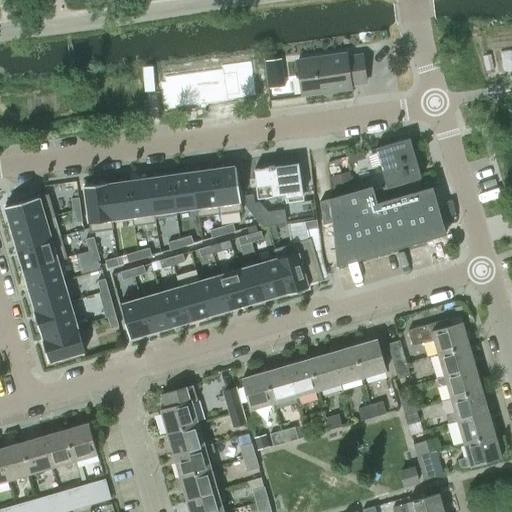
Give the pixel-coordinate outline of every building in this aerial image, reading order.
[(351,85),(366,83),(363,57),(347,59),(347,55),(297,62),(302,96),(351,89),(351,85)] [(156,83),(151,84),(154,104),(160,103),(161,112),(200,106),(201,109),(220,106),(220,103),(246,99),(244,86),(250,85),(246,68),(239,70),(238,63),(154,74),(156,83)] [(283,77),(268,79),(270,89),(284,87),(283,77)] [(372,187),(331,199),(338,265),(438,236),(425,190),(423,191),(419,179),(422,178),(410,139),(376,149),(387,187),(373,191),(372,187)] [(363,153),(355,155),(357,162),(365,160),(363,153)] [(286,199),(303,196),(299,165),(254,171),(258,199),(285,196),(286,199)] [(236,166),(215,169),(221,214),(242,211),(236,166)] [(215,169),(194,172),(199,207),(196,208),(197,217),(221,214),(215,169)] [(194,172),(172,175),(177,210),(196,208),(199,207),(194,172)] [(177,210),(172,175),(151,178),(157,218),(177,215),(176,211),(177,210)] [(349,175),(331,180),(336,196),(354,191),(349,175)] [(151,178),(130,181),(136,226),(156,223),(156,218),(157,218),(151,178)] [(130,181),(108,184),(113,219),(132,217),(133,226),(136,226),(130,181)] [(113,219),(108,184),(107,184),(107,183),(83,186),(90,232),(113,229),(112,220),(113,219)] [(5,207),(12,231),(46,221),(46,220),(55,217),(48,194),(5,207)] [(71,199),(72,212),(81,211),(79,198),(71,199)] [(81,211),(72,212),(74,223),(82,222),(81,211)] [(304,222),(306,230),(318,228),(316,220),(304,222)] [(46,221),(12,231),(18,251),(52,241),(51,239),(46,221)] [(233,224),(223,226),(225,234),(235,231),(233,224)] [(225,234),(223,226),(210,230),(212,238),(225,234)] [(261,231),(251,234),(253,242),(263,239),(261,231)] [(253,242),(251,234),(237,238),(240,246),(253,242)] [(24,272),(58,262),(58,261),(67,259),(60,236),(51,239),(52,241),(18,251),(24,272)] [(181,239),(183,246),(193,244),(191,236),(181,239)] [(89,253),(97,251),(93,237),(85,239),(89,253)] [(287,293),(286,293),(287,294),(308,288),(307,284),(322,280),(310,238),(273,249),(276,259),(277,258),(287,293)] [(170,250),(183,246),(181,239),(168,242),(170,250)] [(222,242),(212,245),(212,247),(214,253),(224,250),(222,242)] [(212,247),(212,245),(198,249),(201,257),(214,253),(212,247)] [(149,248),(139,251),(141,259),(151,256),(149,248)] [(100,260),(97,251),(89,253),(92,263),(100,260)] [(141,259),(139,251),(126,255),(128,263),(141,259)] [(172,257),(175,265),(185,262),(182,254),(172,257)] [(117,257),(105,261),(107,269),(119,265),(117,257)] [(161,269),(175,265),(172,257),(159,261),(161,269)] [(276,259),(259,264),(269,298),(286,293),(287,293),(277,258),(276,259)] [(30,293),(64,283),(58,262),(24,272),(30,293)] [(269,298),(259,264),(240,269),(250,304),(269,298)] [(133,268),(136,276),(146,273),(143,265),(133,268)] [(122,280),(136,276),(133,268),(120,272),(122,280)] [(230,309),(250,304),(240,269),(220,275),(230,309)] [(201,281),(211,315),(230,309),(220,275),(201,281)] [(101,295),(109,292),(105,279),(97,281),(101,295)] [(191,321),(211,315),(201,281),(181,286),(191,321)] [(69,301),(64,283),(30,293),(35,311),(34,311),(35,314),(70,303),(69,301)] [(181,286),(161,292),(172,326),(191,321),(181,286)] [(101,295),(108,319),(116,317),(109,292),(101,295)] [(142,298),(152,332),(172,326),(161,292),(142,298)] [(130,339),(152,332),(142,298),(120,304),(130,339)] [(65,332),(77,328),(77,327),(82,326),(74,299),(69,301),(70,303),(35,314),(42,338),(65,332)] [(116,317),(108,319),(111,329),(118,327),(116,317)] [(439,356),(469,348),(462,324),(451,327),(449,319),(407,331),(412,347),(434,341),(439,356)] [(84,352),(77,328),(65,332),(42,338),(49,362),(84,352)] [(353,347),(362,377),(386,370),(377,340),(353,347)] [(394,370),(407,366),(400,342),(387,346),(394,370)] [(362,377),(353,347),(331,354),(340,384),(362,377)] [(445,379),(475,370),(469,348),(439,356),(445,379)] [(340,384),(331,354),(309,361),(317,391),(340,384)] [(317,391),(309,361),(287,367),(296,397),(317,391)] [(407,366),(394,370),(397,380),(409,376),(407,366)] [(296,397),(287,367),(265,373),(273,403),(296,397)] [(475,370),(445,379),(438,381),(439,385),(445,388),(448,387),(452,401),(482,392),(475,370)] [(273,403),(265,373),(243,380),(252,410),(273,403)] [(167,434),(197,426),(191,403),(199,401),(195,386),(164,395),(167,405),(160,408),(162,417),(167,434)] [(230,416),(242,412),(236,389),(223,393),(230,416)] [(458,423),(480,417),(488,414),(482,392),(452,401),(456,415),(447,418),(449,426),(458,423)] [(404,414),(416,411),(412,398),(401,401),(404,414)] [(370,406),(373,417),(373,418),(386,414),(383,402),(370,406)] [(373,418),(373,417),(370,406),(359,409),(363,421),(373,418)] [(416,411),(404,414),(405,417),(407,426),(419,422),(416,411)] [(242,412),(230,416),(233,428),(246,424),(244,417),(242,412)] [(323,412),(312,416),(317,434),(319,433),(328,430),(325,419),(323,412)] [(325,419),(328,430),(343,426),(339,414),(325,419)] [(465,445),(495,436),(488,414),(480,417),(458,423),(465,445)] [(65,431),(74,461),(97,455),(88,424),(65,431)] [(174,457),(204,448),(197,426),(167,434),(174,457)] [(281,431),(285,443),(298,439),(295,427),(281,431)] [(43,437),(52,468),(74,461),(65,431),(43,437)] [(285,443),(281,431),(271,434),(274,446),(285,443)] [(253,438),(257,451),(268,447),(265,435),(253,438)] [(465,445),(469,459),(459,461),(461,469),(501,458),(495,436),(465,445)] [(21,444),(30,474),(52,468),(43,437),(21,444)] [(418,459),(430,455),(426,442),(413,445),(418,459)] [(0,450),(0,455),(7,481),(30,474),(21,444),(0,450)] [(242,460),(255,456),(251,444),(238,448),(242,460)] [(213,445),(204,448),(174,457),(180,479),(210,470),(207,458),(216,455),(213,445)] [(430,455),(418,459),(421,470),(433,467),(430,455)] [(255,456),(242,460),(246,473),(259,469),(255,456)] [(414,469),(412,470),(401,473),(404,486),(418,482),(414,469)] [(186,500),(216,492),(210,470),(180,479),(186,500)] [(104,480),(82,487),(85,497),(107,490),(104,480)] [(59,493),(62,503),(85,497),(82,487),(59,493)] [(255,505),(268,501),(264,488),(251,491),(255,505)] [(85,497),(87,507),(110,500),(107,490),(85,497)] [(189,511),(222,511),(216,492),(186,500),(189,511)] [(37,500),(40,510),(62,503),(59,493),(37,500)] [(411,511),(444,511),(439,495),(409,504),(411,511)] [(62,503),(64,511),(69,511),(87,507),(85,497),(62,503)] [(15,506),(16,511),(32,511),(40,510),(37,500),(15,506)] [(271,511),(268,501),(255,505),(257,511),(271,511)] [(40,510),(40,511),(64,511),(62,503),(40,510)]
